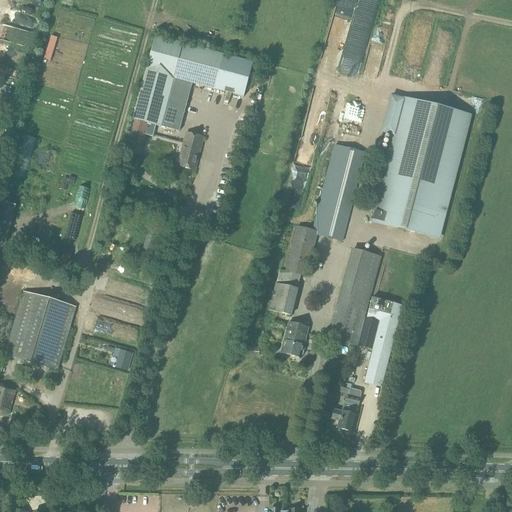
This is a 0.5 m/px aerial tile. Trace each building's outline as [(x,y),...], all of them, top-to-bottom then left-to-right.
[(133,119),(124,150),(134,153),(139,134),(145,135),(153,137),(156,126),(160,127),(179,132),(192,84),(214,90),(243,97),(253,63),(223,55),(155,36),(133,119)] [(0,116),(10,119),(15,104),(1,100),(0,100),(0,99),(0,116)] [(372,220),(371,221),(437,238),(437,237),(468,116),(405,100),(396,135),(394,135),(372,221),(372,220)] [(177,166),(194,170),(202,138),(186,133),(177,166)] [(286,272),(301,276),(306,277),(316,235),(341,241),(363,152),(335,145),(312,230),(297,227),(286,272)] [(141,253),(152,256),(159,232),(148,229),(141,253)] [(357,347),(366,317),(364,317),(380,257),(352,249),(330,331),(343,334),(341,342),(357,347)] [(24,293),(6,356),(55,370),(74,307),(24,293)] [(366,317),(357,347),(372,350),(364,382),(381,387),(399,314),(412,318),(414,310),(401,307),(402,305),(376,299),(372,298),(367,318),(366,317)] [(271,301),(268,311),(277,313),(291,316),(294,307),(271,301)] [(283,329),(284,323),(274,320),(273,327),(283,329)] [(288,323),(280,353),(300,358),(308,328),(288,323)] [(249,348),(249,355),(249,357),(253,357),(259,357),(259,355),(259,348),(249,348)] [(118,359),(116,367),(127,371),(132,354),(121,351),(118,359)] [(0,415),(1,416),(8,415),(15,391),(10,387),(2,385),(0,385),(0,415)] [(348,395),(346,403),(357,406),(359,401),(361,393),(360,391),(359,391),(351,388),(350,388),(349,390),(348,395)] [(334,409),(331,418),(340,421),(337,428),(339,428),(340,431),(345,432),(347,431),(350,432),(355,413),(357,406),(346,403),(344,403),(342,409),(343,409),(342,412),(334,409)]
